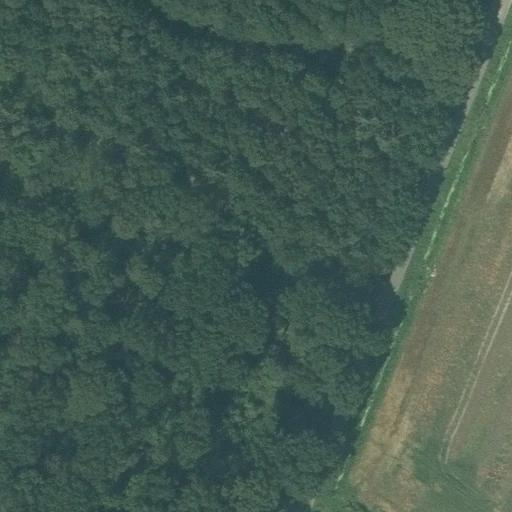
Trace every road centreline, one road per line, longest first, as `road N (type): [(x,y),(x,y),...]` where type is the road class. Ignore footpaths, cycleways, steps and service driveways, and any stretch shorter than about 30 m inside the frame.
road 1 (unclassified): [(507,0),(302,511)]
road 2 (track): [(496,27),(331,46),(219,39),(139,0)]
